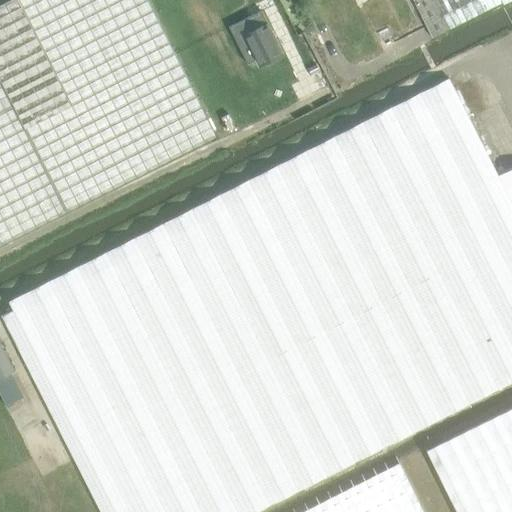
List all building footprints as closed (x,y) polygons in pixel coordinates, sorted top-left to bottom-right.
[(0,245),(214,137),(215,136),(196,99),(146,0),(18,0),(71,104),(29,126),(24,128),(0,80),(0,245)] [(10,0),(0,5),(0,80),(24,128),(29,126),(71,104),(18,0),(10,0)] [(412,0),(432,37),(451,27),(436,0),(412,0)] [(436,0),(451,27),(501,2),(502,4),(510,0),(436,0)] [(212,10),(177,27),(199,72),(234,55),(212,10)] [(258,67),(282,56),(267,25),(256,30),(250,18),(229,28),(238,46),(246,42),(258,67)] [(201,73),(217,104),(242,91),(226,60),(201,73)] [(310,76),(319,72),(316,65),(307,69),(310,76)] [(511,382),(511,206),(497,176),(448,79),(365,122),(8,301),(13,311),(2,317),(100,511),(258,511),(366,458),(511,382)] [(511,168),(497,176),(511,206),(511,168)] [(0,342),(0,379),(14,372),(4,351),(0,342)] [(511,511),(511,407),(425,450),(455,511),(511,511)] [(422,511),(398,464),(303,511),(422,511)]
